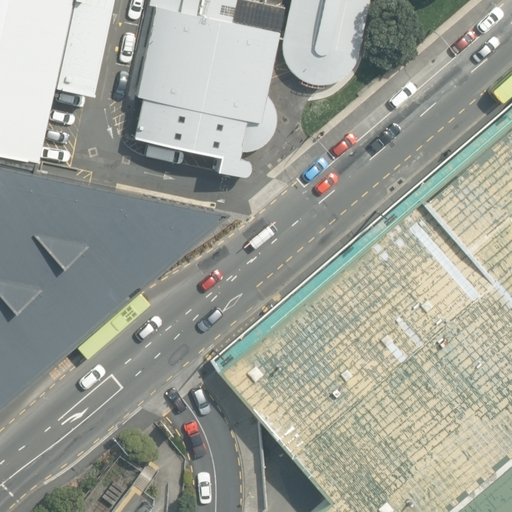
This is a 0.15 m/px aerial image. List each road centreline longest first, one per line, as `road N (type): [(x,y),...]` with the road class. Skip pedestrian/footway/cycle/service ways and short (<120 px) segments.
road 1 (secondary): [(0,482),(511,34)]
road 2 (unknown): [(235,188),(265,58)]
